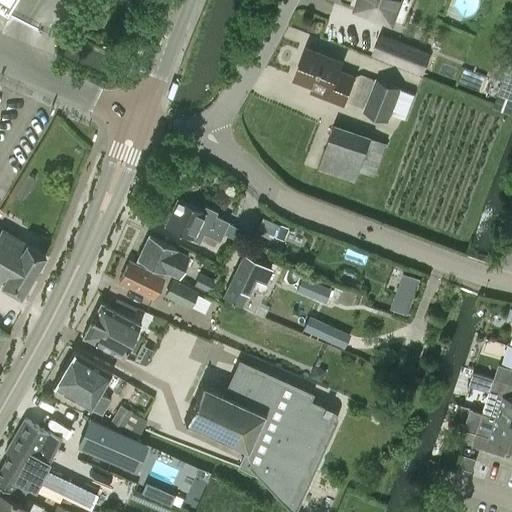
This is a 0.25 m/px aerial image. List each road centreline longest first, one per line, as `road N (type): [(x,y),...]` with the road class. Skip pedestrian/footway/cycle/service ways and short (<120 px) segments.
road 1 (residential): [(511,285),(302,212),(229,155)]
road 2 (tertiary): [(0,411),(78,264)]
road 3 (tertiary): [(123,113),(78,264)]
road 4 (tertiary): [(78,264),(92,249),(144,123)]
road 5 (residential): [(123,113),(0,58)]
road 6 (residential): [(220,115),(285,0)]
road 7 (tertiary): [(144,123),(191,0)]
road 8 (tertiary): [(173,0),(123,113)]
